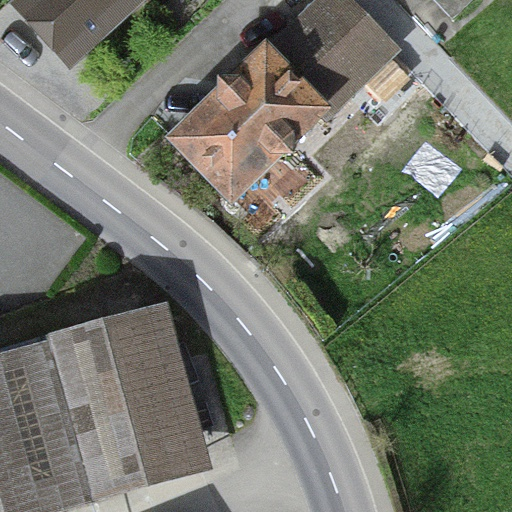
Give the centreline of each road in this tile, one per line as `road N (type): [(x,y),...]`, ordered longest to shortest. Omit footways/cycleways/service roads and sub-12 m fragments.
road 1 (tertiary): [(343,511),(293,399),(236,317),(72,176)]
road 2 (residential): [(247,0),(72,176)]
